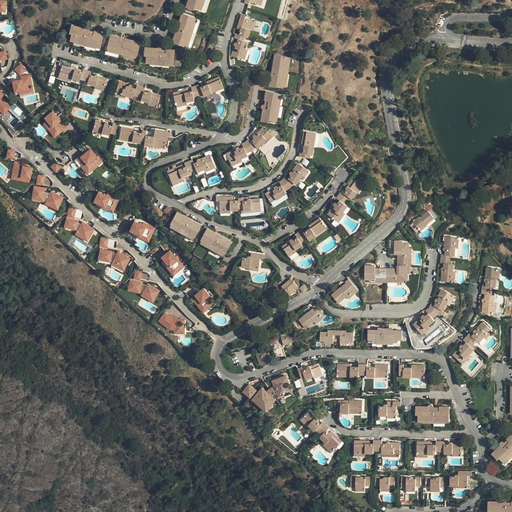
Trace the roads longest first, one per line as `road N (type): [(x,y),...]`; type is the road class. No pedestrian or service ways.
road 1 (residential): [(320,285),(403,211),(387,70),(413,41),(443,40)]
road 2 (residential): [(222,341),(0,126)]
road 3 (residential): [(437,357),(317,353),(240,377),(217,364),(222,341)]
road 4 (residential): [(225,60),(192,80),(160,85),(60,53)]
road 5 (residential): [(179,206),(278,174),(306,109)]
road 6 (residential): [(432,252),(428,292),(409,311),(342,312),(315,292)]
road 7 (residential): [(474,431),(347,432),(326,415)]
road 8 (residential): [(179,206),(152,190),(148,173),(221,135)]
